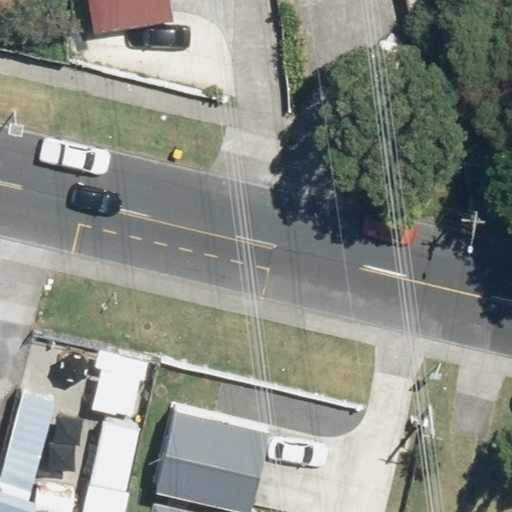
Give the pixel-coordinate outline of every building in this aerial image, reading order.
[(163,0),(82,0),(88,33),(167,20),(163,0)] [(131,398),(139,359),(100,351),(92,391),(131,398)] [(4,459),(38,466),(54,388),(20,381),(4,459)] [(120,511),(141,409),(106,402),(86,498),(93,500),(90,511),(120,511)] [(214,511),(144,495),(139,511),(214,511)] [(0,511),(73,511),(0,497),(0,511)]
